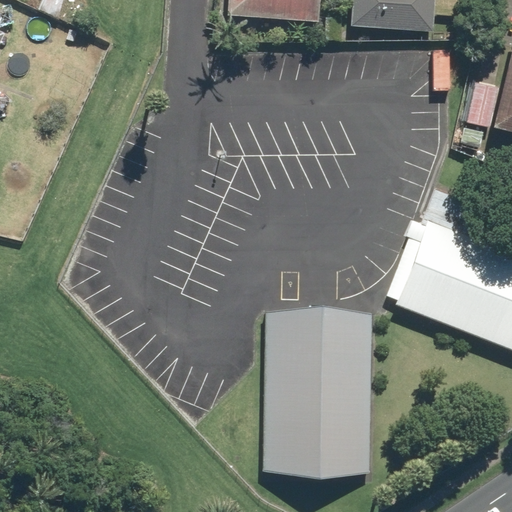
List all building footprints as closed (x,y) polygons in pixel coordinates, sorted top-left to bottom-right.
[(233,0),(233,13),(324,19),(325,0),(233,0)] [(0,51),(9,31),(0,27),(0,51)] [(511,57),(495,124),(511,127),(511,57)] [(511,250),(429,219),(395,307),(511,351),(511,250)] [(369,472),(372,312),(266,310),(262,470),(369,472)]
